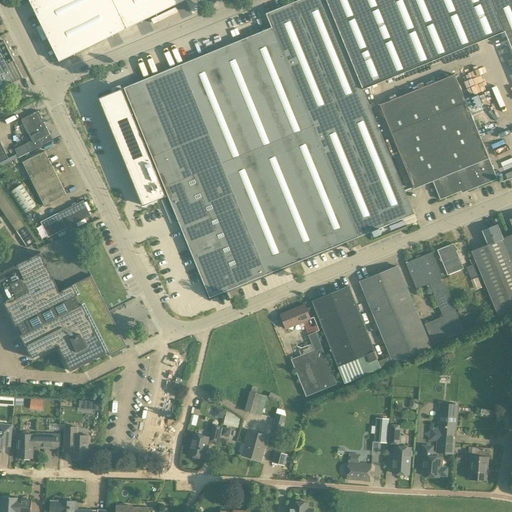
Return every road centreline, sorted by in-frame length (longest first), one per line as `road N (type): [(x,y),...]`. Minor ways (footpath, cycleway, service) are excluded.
road 1 (unclassified): [(209,323),(511,199)]
road 2 (residential): [(511,498),(202,477)]
road 3 (unclassified): [(175,336),(45,86)]
road 4 (unclassified): [(45,86),(256,0)]
road 5 (residential): [(202,477),(0,473)]
road 6 (unknown): [(99,64),(150,202)]
